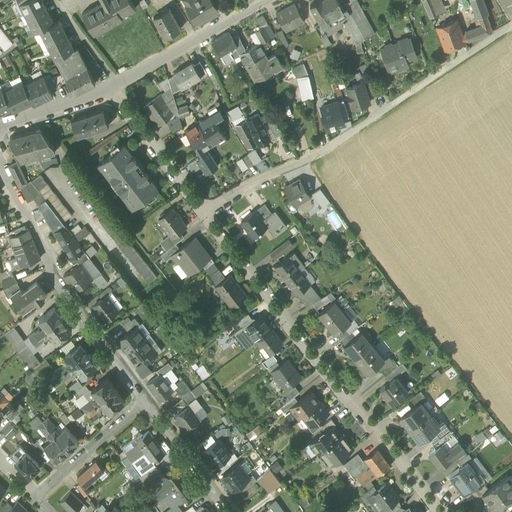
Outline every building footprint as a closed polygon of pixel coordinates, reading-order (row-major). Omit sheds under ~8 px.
[(24,0),(19,3),(24,13),(43,3),(41,0),(24,0)] [(92,33),(93,34),(94,34),(93,32),(100,29),(101,30),(100,28),(106,25),(107,27),(108,26),(107,24),(114,21),(115,23),(114,21),(121,17),(122,19),(123,19),(122,17),(121,16),(120,14),(126,11),(127,12),(128,12),(127,10),(134,7),(130,0),(111,0),(111,1),(109,2),(104,4),(91,11),(90,9),(82,13),(92,33)] [(149,6),(145,0),(139,0),(139,1),(143,9),(149,6)] [(182,0),(197,24),(217,11),(209,0),(194,0),(193,0),(182,0)] [(319,23),(323,29),(323,28),(340,18),(343,23),(353,18),(346,7),(345,7),(343,9),(337,0),(319,0),(310,6),(319,23)] [(363,12),(356,0),(351,0),(350,1),(344,4),(345,7),(346,7),(353,18),(363,12)] [(430,0),(422,0),(429,16),(437,14),(430,0)] [(430,0),(437,14),(446,10),(441,0),(430,0)] [(482,0),(469,0),(477,18),(488,14),(482,0)] [(19,3),(18,4),(12,7),(17,17),(24,13),(19,3)] [(48,13),(43,3),(24,13),(29,23),(48,13)] [(276,13),(286,31),(304,21),(294,3),(276,13)] [(154,17),(165,37),(180,29),(169,9),(154,17)] [(374,33),(363,12),(353,18),(343,23),(344,25),(356,44),(361,41),(374,33)] [(53,22),(48,13),(29,23),(34,32),(39,30),(53,22)] [(488,14),(477,18),(478,23),(480,22),(482,26),(493,23),(490,13),(488,14)] [(256,18),(262,28),(268,25),(262,15),(256,18)] [(344,25),(343,23),(340,18),(323,28),(328,35),(344,25)] [(59,20),(53,22),(39,30),(44,39),(64,29),(59,20)] [(438,27),(446,49),(463,43),(463,42),(461,36),(455,21),(438,27)] [(34,32),(29,23),(24,25),(28,35),(33,33),(34,32)] [(314,26),(321,39),(326,36),(328,35),(323,28),(323,29),(319,23),(314,26)] [(496,30),(493,23),(482,26),(478,28),(480,35),(492,32),(492,31),(496,30)] [(261,42),(261,43),(267,40),(274,36),(268,25),(262,28),(255,32),(261,42)] [(0,46),(4,51),(13,45),(0,28),(0,46)] [(480,35),(478,28),(466,32),(467,33),(469,40),(480,35)] [(69,39),(64,29),(44,39),(49,49),(69,39)] [(34,32),(33,33),(38,43),(39,42),(44,39),(39,30),(34,32)] [(276,32),(283,47),(289,45),(282,30),(276,32)] [(220,56),(228,51),(236,46),(234,41),(228,32),(211,42),(220,56)] [(261,42),(255,32),(250,35),(255,45),(259,43),(261,42)] [(467,33),(461,36),(463,42),(469,40),(467,33)] [(326,36),(321,39),(325,46),(330,43),(326,36)] [(381,48),(388,70),(407,64),(405,59),(416,56),(410,38),(381,48)] [(44,39),(39,42),(44,52),(49,49),(44,39)] [(74,49),(69,39),(49,49),(54,59),(55,58),(74,49)] [(259,43),(262,49),(270,45),(267,40),(261,43),(261,42),(259,43)] [(241,43),(236,46),(228,51),(230,54),(233,58),(239,55),(245,65),(254,59),(249,49),(246,51),(241,43)] [(264,53),(262,49),(259,43),(255,45),(249,49),(254,59),(264,53)] [(77,47),(74,49),(55,58),(60,67),(60,68),(65,78),(87,67),(77,47)] [(301,51),(293,48),(289,57),(297,60),(301,51)] [(225,63),(233,58),(230,54),(228,51),(220,56),(225,63)] [(267,58),(264,53),(254,59),(245,65),(249,71),(258,66),(262,73),(272,68),(274,71),(282,66),(275,54),(267,58)] [(8,54),(2,59),(7,67),(13,63),(8,54)] [(174,76),(181,89),(182,88),(190,83),(201,77),(194,65),(192,62),(172,73),(174,76)] [(194,65),(201,77),(207,74),(199,63),(194,65)] [(359,66),(362,72),(368,70),(365,63),(359,66)] [(296,78),(297,77),(308,75),(304,64),(292,68),(296,78)] [(258,66),(249,71),(253,79),(262,73),(258,66)] [(95,83),(87,67),(65,79),(67,83),(73,94),(95,83)] [(33,80),(43,75),(41,70),(31,75),(33,80)] [(363,78),(359,71),(354,74),(357,82),(363,78)] [(56,88),(67,83),(65,79),(62,72),(51,77),(56,88)] [(43,75),(33,80),(43,100),(53,95),(51,90),(46,80),(43,75)] [(311,90),(308,75),(297,77),(300,92),(311,90)] [(12,87),(22,82),(19,76),(9,81),(12,87)] [(168,79),(173,94),(181,89),(174,76),(168,79)] [(51,77),(46,80),(51,90),(56,88),(51,77)] [(159,83),(165,92),(170,88),(168,79),(167,77),(159,83)] [(12,87),(9,81),(9,80),(0,84),(0,86),(1,89),(3,92),(12,87)] [(33,105),(43,100),(33,80),(24,85),(32,102),(33,105)] [(22,107),(32,102),(24,85),(22,82),(12,87),(22,107)] [(345,88),(352,108),(369,102),(363,82),(345,88)] [(12,112),(22,107),(12,87),(3,92),(11,109),(12,112)] [(174,98),(173,94),(170,88),(165,92),(160,96),(166,104),(174,98)] [(0,111),(1,114),(11,109),(3,92),(1,89),(0,89),(0,111)] [(313,98),(311,90),(300,92),(302,100),(313,98)] [(130,93),(127,96),(138,110),(141,108),(130,93)] [(143,109),(157,126),(173,113),(166,104),(160,96),(143,109)] [(174,99),(177,105),(184,103),(182,96),(174,99)] [(174,99),(174,98),(166,104),(173,113),(175,116),(176,116),(175,110),(176,109),(176,110),(178,109),(177,105),(174,99)] [(343,100),(337,102),(343,119),(348,117),(343,100)] [(344,123),(343,119),(337,102),(337,101),(321,107),(324,114),(321,114),(327,130),(338,127),(338,125),(344,123)] [(228,111),(233,121),(244,115),(238,105),(228,111)] [(178,109),(176,110),(178,114),(179,118),(190,114),(187,106),(178,109)] [(197,123),(198,123),(205,134),(217,126),(215,121),(223,116),(219,110),(218,110),(215,106),(207,111),(209,116),(197,123)] [(71,121),(76,137),(109,126),(103,110),(71,121)] [(166,122),(173,132),(174,132),(181,127),(179,118),(178,114),(176,116),(175,116),(166,122)] [(235,125),(246,120),(244,115),(233,121),(235,125)] [(257,115),(246,120),(257,145),(258,146),(270,140),(262,126),(257,115)] [(248,149),(257,145),(246,120),(235,125),(248,149)] [(267,123),(275,137),(283,133),(274,120),(267,123)] [(203,135),(205,134),(198,123),(184,131),(186,134),(181,137),(186,146),(189,144),(192,142),(203,135)] [(275,137),(267,123),(262,126),(270,140),(275,137)] [(205,134),(203,135),(211,146),(225,137),(217,126),(205,134)] [(17,153),(23,161),(24,161),(55,152),(53,146),(51,143),(50,143),(49,141),(40,129),(10,137),(9,139),(10,143),(15,150),(17,150),(17,153)] [(206,149),(211,146),(203,135),(192,142),(202,158),(199,161),(202,167),(204,165),(209,173),(217,167),(206,149)] [(131,208),(133,208),(157,190),(157,188),(152,182),(150,181),(149,182),(146,179),(148,178),(148,177),(145,173),(143,173),(141,174),(134,165),(136,163),(136,161),(133,158),(132,157),(130,158),(128,155),(129,154),(130,153),(125,146),(123,146),(99,164),(99,165),(112,182),(113,181),(120,190),(119,191),(131,208)] [(253,152),(248,155),(242,159),(248,168),(254,164),(259,161),(253,152)] [(12,156),(20,166),(24,162),(24,161),(23,161),(17,153),(12,156)] [(242,171),(248,168),(242,159),(241,158),(236,162),(242,171)] [(188,164),(192,172),(202,167),(199,161),(197,159),(188,164)] [(9,166),(19,187),(27,183),(17,162),(9,166)] [(32,181),(63,222),(72,216),(40,175),(32,181)] [(292,201),(292,203),(302,197),(304,201),(311,197),(300,179),(284,189),(292,201)] [(35,200),(42,212),(49,206),(31,182),(27,184),(20,187),(28,203),(35,200)] [(218,194),(215,184),(205,187),(208,197),(218,194)] [(312,193),(319,202),(326,197),(319,188),(312,193)] [(295,206),(304,201),(302,197),(292,203),(295,206)] [(319,202),(322,207),(330,202),(326,197),(319,202)] [(292,203),(292,201),(287,204),(292,213),(297,210),(295,206),(292,203)] [(265,204),(259,208),(255,212),(262,222),(267,218),(273,214),(265,204)] [(63,276),(75,292),(93,279),(101,273),(89,258),(90,257),(84,251),(73,237),(65,226),(49,206),(42,212),(70,261),(71,261),(74,265),(77,262),(79,265),(63,276)] [(170,235),(172,238),(180,232),(186,227),(172,209),(165,214),(162,214),(160,216),(160,219),(158,220),(170,235)] [(267,218),(262,222),(255,212),(254,212),(241,222),(253,237),(266,227),(274,236),(287,226),(275,212),(273,214),(267,218)] [(157,276),(150,268),(107,214),(99,221),(141,275),(148,283),(157,276)] [(69,231),(73,235),(81,229),(78,224),(69,231)] [(14,230),(16,235),(26,231),(24,226),(14,230)] [(73,235),(78,242),(90,233),(85,226),(81,229),(73,235)] [(17,257),(20,267),(40,259),(28,230),(26,231),(16,235),(9,238),(13,246),(12,246),(17,257)] [(161,255),(165,261),(172,256),(171,255),(180,249),(175,244),(184,237),(180,232),(172,238),(170,235),(163,240),(164,242),(161,245),(166,251),(161,255)] [(194,238),(190,240),(195,246),(198,243),(194,238)] [(289,239),(280,245),(270,253),(274,258),(284,251),(293,244),(289,239)] [(179,262),(188,274),(201,264),(209,257),(198,243),(195,246),(190,240),(180,249),(171,255),(172,256),(178,263),(179,262)] [(84,251),(90,257),(98,251),(92,245),(84,251)] [(289,255),(288,256),(297,267),(302,263),(297,257),(293,252),(291,254),(290,253),(289,254),(289,255)] [(201,264),(205,269),(214,262),(210,256),(209,257),(201,264)] [(299,270),(297,267),(288,256),(275,266),(286,280),(299,270)] [(179,262),(178,263),(187,275),(188,274),(179,262)] [(218,268),(214,262),(205,269),(209,275),(218,268)] [(182,279),(187,275),(178,263),(173,267),(182,279)] [(299,270),(310,284),(315,280),(304,266),(299,270)] [(226,278),(218,268),(209,275),(208,276),(215,286),(226,278)] [(310,284),(299,270),(286,280),(296,294),(310,284)] [(20,288),(17,282),(14,276),(11,271),(1,276),(2,282),(4,289),(3,289),(8,298),(11,296),(10,296),(20,288)] [(101,273),(93,279),(99,288),(108,282),(101,273)] [(215,286),(232,307),(246,296),(230,275),(226,278),(215,286)] [(127,282),(122,276),(116,281),(121,287),(127,282)] [(203,281),(195,280),(194,291),(202,292),(203,281)] [(24,304),(27,308),(46,295),(36,282),(22,292),(20,288),(10,296),(11,296),(19,308),(24,304)] [(310,284),(296,294),(303,302),(316,292),(310,284)] [(98,295),(101,300),(112,291),(109,287),(98,295)] [(107,296),(118,310),(123,306),(112,292),(107,296)] [(306,307),(312,304),(321,298),(316,292),(303,302),(306,307)] [(331,292),(326,295),(330,300),(332,303),(334,301),(336,299),(331,292)] [(326,295),(321,298),(312,304),(316,309),(326,304),(330,300),(326,295)] [(334,301),(342,311),(349,305),(347,302),(348,301),(348,299),(346,297),(344,296),(343,297),(341,295),(336,299),(334,301)] [(100,314),(105,320),(118,310),(107,296),(94,306),(97,310),(95,311),(98,315),(100,314)] [(396,307),(403,301),(398,296),(391,301),(396,307)] [(318,314),(326,324),(342,311),(334,301),(332,303),(318,314)] [(350,321),(353,319),(358,315),(349,305),(342,311),(350,321)] [(39,319),(44,327),(47,330),(63,318),(55,307),(39,319)] [(350,321),(342,311),(326,324),(334,334),(336,333),(345,325),(350,321)] [(237,322),(241,328),(250,321),(253,319),(251,318),(248,313),(237,322)] [(120,322),(123,326),(131,320),(128,316),(120,322)] [(246,349),(256,342),(272,329),(261,316),(258,318),(256,320),(254,321),(251,323),(250,321),(241,328),(237,331),(239,333),(236,336),(237,337),(246,349)] [(123,326),(128,333),(136,326),(136,327),(140,324),(134,317),(131,320),(123,326)] [(63,318),(47,330),(50,335),(55,342),(72,330),(63,318)] [(353,319),(350,321),(345,325),(350,332),(352,331),(359,326),(353,319)] [(144,337),(149,333),(150,332),(142,323),(140,324),(136,327),(144,337)] [(336,333),(341,339),(350,332),(345,325),(336,333)] [(152,347),(144,337),(136,327),(136,326),(128,333),(118,341),(126,351),(134,361),(139,357),(152,347)] [(32,341),(47,330),(44,327),(40,330),(40,329),(39,329),(29,336),(32,341)] [(5,334),(18,352),(27,345),(14,328),(5,334)] [(283,344),(272,329),(256,342),(261,348),(265,345),(271,352),(283,344)] [(46,337),(50,335),(47,330),(32,341),(36,347),(39,344),(41,348),(46,344),(43,341),(47,338),(46,337)] [(239,333),(237,331),(231,336),(233,339),(237,337),(236,336),(239,333)] [(352,331),(350,332),(341,339),(345,344),(352,338),(353,339),(356,336),(352,331)] [(149,333),(144,337),(152,347),(157,343),(149,333)] [(344,345),(354,358),(370,345),(360,333),(356,336),(353,339),(352,338),(345,344),(344,345)] [(61,347),(66,353),(76,346),(71,340),(61,347)] [(32,341),(27,345),(33,354),(41,348),(39,344),(36,347),(32,341)] [(70,362),(73,366),(89,354),(81,342),(76,346),(66,353),(65,354),(70,362)] [(143,362),(144,364),(145,363),(162,349),(157,343),(152,347),(139,357),(143,362)] [(371,344),(370,345),(354,358),(366,373),(375,366),(376,366),(377,366),(384,360),(383,359),(382,360),(376,354),(378,353),(371,344)] [(40,363),(33,354),(27,345),(18,352),(31,370),(40,363)] [(98,365),(89,354),(73,366),(76,370),(82,377),(98,365)] [(268,367),(271,371),(279,365),(275,361),(277,359),(273,354),(262,362),(267,367),(268,367)] [(377,366),(380,370),(392,360),(389,356),(384,360),(377,366)] [(46,359),(40,363),(31,370),(39,380),(54,369),(46,359)] [(280,384),(285,390),(285,389),(293,383),(301,377),(287,359),(279,365),(271,371),(275,377),(280,384)] [(402,362),(398,365),(393,360),(392,360),(380,370),(385,376),(389,381),(395,376),(398,380),(400,378),(398,375),(407,368),(402,362)] [(55,372),(59,377),(73,366),(70,362),(66,365),(66,364),(65,364),(55,372)] [(152,371),(145,363),(144,364),(143,362),(135,368),(143,378),(152,371)] [(160,374),(161,375),(163,373),(164,374),(171,369),(173,367),(168,362),(156,370),(158,373),(159,374),(160,374)] [(76,370),(73,366),(59,377),(51,382),(55,387),(73,374),(73,373),(72,372),(76,370)] [(178,378),(171,369),(164,374),(163,373),(161,375),(172,390),(175,389),(178,386),(175,381),(178,378)] [(430,374),(434,380),(441,374),(437,369),(430,374)] [(46,378),(50,383),(51,382),(59,377),(55,372),(46,378)] [(146,384),(159,401),(173,391),(172,390),(161,375),(160,374),(159,374),(146,384)] [(379,389),(391,404),(407,391),(398,380),(395,376),(389,381),(379,389)] [(100,401),(115,389),(116,389),(107,377),(91,389),(88,389),(89,390),(77,398),(75,400),(78,403),(81,407),(92,398),(93,400),(96,397),(100,401)] [(274,389),(280,384),(275,377),(269,382),(274,389)] [(85,384),(82,386),(78,381),(67,388),(72,394),(73,393),(77,398),(89,390),(88,389),(85,384)] [(196,397),(192,392),(191,390),(184,381),(178,386),(175,389),(182,399),(173,406),(177,411),(188,403),(196,397)] [(44,387),(48,393),(55,388),(55,387),(51,382),(50,383),(44,387)] [(192,392),(196,397),(205,390),(200,383),(191,390),(192,392)] [(285,389),(288,393),(295,387),(293,383),(285,389)] [(286,394),(290,399),(299,392),(295,387),(288,393),(286,394)] [(124,401),(115,389),(100,401),(103,405),(109,412),(124,401)] [(285,389),(285,390),(280,393),(283,396),(279,398),(284,404),(290,399),(286,394),(288,393),(285,389)] [(409,399),(415,406),(420,402),(420,403),(426,398),(420,391),(409,399)] [(301,416),(302,416),(319,403),(313,395),(312,396),(310,395),(308,395),(308,394),(298,401),(290,407),(291,408),(295,413),(297,411),(301,416)] [(4,396),(0,400),(0,420),(1,419),(0,417),(2,416),(3,414),(3,412),(2,410),(0,409),(9,400),(4,396)] [(280,407),(284,413),(291,408),(290,407),(298,401),(294,396),(280,407)] [(81,407),(85,412),(100,401),(96,397),(93,400),(92,398),(81,407)] [(190,405),(200,419),(208,413),(197,399),(190,405)] [(90,418),(93,422),(99,417),(96,412),(100,409),(99,407),(103,405),(100,401),(85,412),(90,418)] [(320,402),(319,403),(302,416),(310,427),(318,421),(329,413),(320,402)] [(401,417),(410,429),(429,415),(420,403),(420,402),(415,406),(401,417)] [(6,415),(11,420),(24,408),(19,403),(6,415)] [(174,415),(185,430),(200,419),(190,405),(189,405),(174,415)] [(75,419),(78,417),(83,414),(78,408),(70,413),(75,419)] [(85,412),(83,414),(78,417),(83,423),(90,418),(85,412)] [(70,420),(64,413),(59,418),(65,424),(70,420)] [(231,420),(226,413),(221,417),(225,424),(231,420)] [(438,426),(429,415),(410,429),(419,441),(425,436),(434,430),(438,427),(438,426)] [(57,460),(68,450),(55,435),(43,422),(37,416),(31,421),(37,428),(38,427),(47,436),(48,435),(51,439),(44,445),(57,460)] [(43,422),(55,435),(58,432),(55,429),(56,428),(55,427),(47,418),(43,422)] [(321,427),(324,431),(331,425),(332,426),(335,424),(331,419),(321,427)] [(1,431),(5,435),(13,427),(15,425),(11,421),(1,431)] [(308,428),(312,433),(322,426),(318,421),(310,427),(308,428)] [(434,430),(439,438),(432,443),(435,448),(440,445),(446,441),(442,435),(450,430),(444,421),(438,426),(438,427),(434,430)] [(58,432),(65,426),(61,422),(55,427),(56,428),(55,429),(58,432)] [(259,424),(246,434),(250,439),(263,429),(259,424)] [(317,453),(319,452),(337,438),(333,433),(335,431),(332,426),(331,425),(324,431),(311,441),(314,446),(312,447),(316,453),(317,453)] [(58,432),(55,435),(68,450),(78,441),(65,426),(58,432)] [(13,427),(5,435),(5,436),(9,440),(17,431),(13,427)] [(487,427),(482,431),(487,438),(492,434),(487,427)] [(211,434),(214,440),(223,433),(222,428),(220,429),(211,434)] [(434,430),(425,436),(431,444),(432,443),(439,438),(434,430)] [(446,441),(440,445),(435,448),(428,453),(439,468),(451,459),(453,457),(463,450),(458,443),(452,447),(447,440),(454,435),(450,430),(442,435),(446,441)] [(504,437),(499,430),(494,434),(498,441),(504,437)] [(140,433),(135,436),(134,437),(145,451),(157,442),(148,431),(142,435),(140,433)] [(482,431),(475,436),(480,442),(487,438),(482,431)] [(131,461),(145,451),(134,437),(135,436),(133,434),(119,445),(124,451),(126,454),(131,461)] [(206,448),(216,441),(214,440),(211,434),(201,441),(206,448)] [(340,436),(337,438),(319,452),(323,458),(324,457),(331,465),(340,459),(353,448),(342,434),(340,436)] [(452,447),(458,443),(459,442),(454,435),(447,440),(452,447)] [(211,454),(218,464),(225,459),(230,455),(218,439),(216,441),(206,448),(205,449),(210,455),(211,454)] [(33,445),(41,454),(45,450),(38,441),(33,445)] [(252,446),(248,441),(241,446),(246,451),(252,446)] [(145,451),(153,462),(158,458),(165,453),(157,442),(145,451)] [(312,447),(309,443),(302,449),(309,458),(316,453),(312,447)] [(10,456),(16,462),(26,452),(20,446),(10,456)] [(378,449),(365,459),(363,460),(358,454),(344,465),(354,478),(357,476),(364,485),(370,480),(377,475),(390,465),(378,449)] [(468,453),(467,454),(463,450),(453,457),(457,462),(461,467),(468,461),(468,462),(472,459),(468,453)] [(40,465),(26,451),(26,452),(16,462),(29,476),(40,465)] [(118,455),(125,465),(131,461),(126,454),(124,451),(118,455)] [(146,471),(154,465),(155,464),(153,462),(145,451),(131,461),(125,465),(135,479),(139,476),(145,470),(146,471)] [(234,452),(230,455),(225,459),(228,464),(238,457),(234,452)] [(476,456),(472,459),(468,462),(480,478),(484,475),(488,480),(492,477),(476,456)] [(225,459),(218,464),(222,469),(228,464),(225,459)] [(329,466),(334,471),(344,464),(340,459),(331,465),(329,466)] [(81,481),(85,486),(91,480),(93,482),(96,479),(95,477),(98,475),(104,469),(96,460),(77,476),(81,481)] [(245,460),(239,464),(246,473),(252,469),(245,460)] [(277,460),(268,467),(274,474),(283,467),(277,460)] [(450,475),(463,492),(474,484),(481,479),(480,478),(468,462),(468,461),(461,467),(450,475)] [(228,486),(232,490),(238,485),(249,478),(249,477),(246,473),(239,464),(222,477),(225,481),(224,485),(228,486)] [(143,482),(147,479),(158,471),(154,465),(146,471),(145,470),(139,476),(143,482)] [(105,468),(104,469),(98,475),(103,480),(110,474),(105,468)] [(163,476),(168,482),(174,489),(185,481),(177,469),(171,474),(169,471),(164,475),(163,475),(163,476)] [(258,478),(269,493),(281,484),(270,469),(258,478)] [(160,470),(158,471),(147,479),(151,485),(163,476),(163,475),(164,475),(160,470)] [(238,485),(242,490),(256,479),(252,474),(249,477),(249,478),(238,485)] [(489,504),(494,510),(500,505),(511,495),(511,480),(511,476),(508,476),(507,474),(488,489),(482,494),(484,497),(484,501),(487,501),(487,503),(489,504)] [(474,484),(478,489),(489,481),(488,480),(484,475),(480,478),(481,479),(474,484)] [(151,485),(154,489),(163,483),(165,485),(168,482),(163,476),(151,485)] [(364,485),(367,490),(373,485),(370,480),(364,485)] [(76,485),(84,496),(90,491),(85,486),(81,481),(76,485)] [(174,489),(173,489),(181,500),(182,500),(183,503),(187,500),(186,497),(194,492),(185,481),(174,489)] [(173,489),(174,489),(168,482),(165,485),(163,483),(154,489),(154,490),(161,499),(165,496),(173,489)] [(385,511),(384,510),(395,501),(399,498),(387,482),(377,490),(373,485),(367,490),(360,495),(366,503),(369,500),(371,500),(378,510),(377,511),(376,511),(385,511)] [(476,491),(479,496),(482,494),(488,489),(485,484),(476,491)] [(177,504),(181,500),(173,489),(165,496),(172,506),(176,503),(177,504)] [(60,502),(70,511),(74,511),(83,503),(71,491),(60,502)] [(314,499),(308,492),(298,500),(304,507),(314,499)] [(102,503),(106,509),(112,505),(108,499),(102,503)] [(280,511),(283,511),(283,510),(275,500),(269,505),(270,507),(262,511),(280,511)] [(398,511),(396,508),(399,506),(395,501),(384,510),(385,511),(398,511)] [(0,509),(0,511),(7,511),(12,507),(7,502),(0,509)] [(26,511),(23,508),(23,507),(17,502),(12,507),(7,511),(26,511)] [(168,509),(170,511),(183,511),(177,504),(176,503),(172,506),(168,509)]
